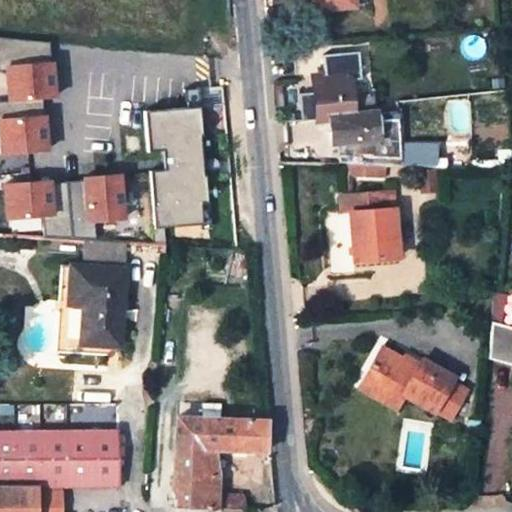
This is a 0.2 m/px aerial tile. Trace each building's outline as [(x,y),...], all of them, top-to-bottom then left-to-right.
[(349,0),(304,0),(306,11),(350,8),(349,0)] [(10,98),(58,98),(58,38),(0,37),(0,68),(11,68),(10,98)] [(362,71),(310,76),(314,121),(326,120),(328,145),(376,141),(373,110),(370,111),(368,97),(348,99),(346,82),(363,80),(362,71)] [(126,76),(86,72),(83,109),(58,107),(55,151),(31,151),(29,170),(55,172),(54,190),(34,189),(33,197),(54,198),(53,220),(89,221),(94,157),(165,162),(171,105),(123,99),(126,76)] [(52,110),(1,113),(3,152),(54,148),(52,110)] [(430,148),(380,147),(381,166),(430,167),(430,148)] [(348,212),(351,262),(395,258),(390,209),(389,192),(340,195),(342,212),(348,212)] [(164,234),(147,232),(146,244),(162,245),(164,234)] [(118,348),(122,269),(120,269),(122,243),(82,241),(81,267),(69,267),(59,266),(53,352),(117,356),(118,348)] [(511,327),(490,322),(487,359),(510,365),(510,361),(511,361),(511,327)] [(414,368),(379,348),(359,381),(398,402),(402,395),(432,412),(432,410),(447,418),(462,391),(447,383),(450,378),(419,360),(414,368)] [(398,402),(359,381),(355,389),(393,410),(398,402)] [(202,404),(201,419),(218,420),(219,405),(202,404)] [(177,418),(170,493),(175,509),(220,511),(244,511),(244,496),(215,495),(215,477),(197,476),(199,448),(213,449),(263,451),(263,422),(218,420),(201,419),(177,418)] [(116,431),(0,432),(0,486),(62,486),(82,486),(117,486),(116,431)] [(197,476),(215,477),(213,449),(199,448),(197,476)] [(0,511),(61,511),(62,486),(0,486),(0,511)] [(61,511),(80,511),(82,486),(62,486),(61,511)]
